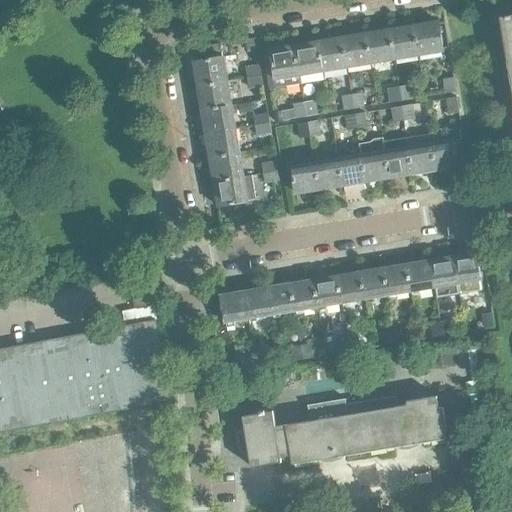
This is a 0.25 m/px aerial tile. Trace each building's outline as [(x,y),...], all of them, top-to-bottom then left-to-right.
[(511,85),(511,14),(500,16),(505,47),(509,46),(511,54),(506,55),(511,85)] [(414,25),(419,53),(442,49),(442,50),(443,50),(438,20),(437,20),(437,22),(414,25)] [(395,57),(419,53),(414,25),(390,29),(395,57)] [(366,34),(370,61),(395,57),(390,29),(366,34)] [(342,38),(346,65),(370,61),(366,34),(342,38)] [(257,48),(255,36),(246,38),(248,49),(257,48)] [(318,42),(323,69),(346,65),(342,38),(318,42)] [(294,46),(299,73),(323,69),(318,42),(294,46)] [(301,83),(299,73),(294,46),(263,51),(268,78),(270,89),(301,83)] [(197,85),(228,80),(224,56),(193,61),(197,85)] [(248,76),(261,74),(260,65),(246,67),(248,76)] [(263,84),(261,74),(248,76),(249,87),(263,84)] [(456,90),(454,76),(443,78),(445,92),(456,90)] [(228,80),(197,85),(201,109),(232,104),(228,80)] [(409,83),(399,85),(402,100),(411,98),(409,83)] [(402,100),(399,85),(388,87),(390,102),(402,100)] [(361,92),(351,93),(354,107),(363,106),(361,92)] [(344,109),(354,107),(351,93),(341,95),(344,109)] [(457,96),(446,98),(448,112),(460,110),(457,96)] [(315,99),(303,101),(306,115),(318,114),(315,99)] [(306,115),(303,101),(294,103),(294,107),(296,117),(306,115)] [(413,103),(401,105),(404,120),(415,118),(413,103)] [(232,104),(201,109),(205,133),(236,128),(232,104)] [(394,122),(404,120),(401,105),(391,107),(394,122)] [(296,117),(294,107),(280,109),(282,119),(296,117)] [(365,111),(355,113),(357,127),(367,126),(365,111)] [(254,115),(255,125),(270,122),(268,112),(254,115)] [(357,127),(355,113),(344,114),(347,129),(357,127)] [(318,119),(309,121),(311,135),(320,134),(318,119)] [(299,137),(311,135),(309,121),(297,123),(299,137)] [(270,122),(255,125),(257,135),(271,132),(270,122)] [(468,163),(462,127),(429,133),(430,138),(435,169),(468,163)] [(236,128),(205,133),(209,156),(240,151),(236,128)] [(366,180),(390,176),(384,140),(383,136),(374,138),(370,141),(359,143),(360,150),(366,180)] [(409,145),(407,136),(384,140),(390,176),(414,172),(409,145)] [(414,172),(435,169),(430,138),(423,139),(424,142),(409,145),(414,172)] [(341,184),(366,180),(360,150),(353,152),(353,154),(337,157),(341,184)] [(240,151),(209,156),(213,181),(244,175),(240,151)] [(319,188),(341,184),(337,157),(336,154),(329,156),(330,158),(314,160),(319,188)] [(296,192),(319,188),(314,160),(314,158),(307,159),(307,163),(292,166),(296,192)] [(263,172),(278,170),(276,161),(262,163),(263,172)] [(280,182),(278,170),(263,172),(265,185),(280,182)] [(248,200),(244,175),(213,181),(217,205),(248,200)] [(457,282),(458,288),(467,287),(465,280),(481,278),(477,252),(453,256),(457,282)] [(430,260),(434,285),(435,292),(458,288),(457,282),(453,256),(430,260)] [(407,263),(411,289),(434,285),(430,260),(407,263)] [(383,267),(387,293),(411,289),(407,263),(383,267)] [(360,271),(364,297),(387,293),(383,267),(360,271)] [(337,275),(341,301),(364,297),(360,271),(337,275)] [(314,279),(318,305),(341,301),(337,275),(314,279)] [(291,283),(295,309),(318,305),(314,279),(291,283)] [(267,287),(272,313),(295,309),(291,283),(267,287)] [(244,291),(249,317),(272,313),(267,287),(244,291)] [(135,307),(153,304),(150,288),(132,292),(135,307)] [(234,319),(249,317),(244,291),(220,295),(225,321),(225,320),(226,327),(235,325),(234,319)] [(495,326),(492,312),(481,314),(483,328),(495,326)] [(440,320),(442,335),(453,333),(450,319),(440,320)] [(442,335),(440,320),(430,322),(432,336),(442,335)] [(393,328),(396,342),(406,341),(404,326),(393,328)] [(386,344),(396,342),(393,328),(384,329),(386,344)] [(358,334),(347,336),(349,351),(360,349),(358,334)] [(349,351),(347,336),(338,338),(340,352),(349,351)] [(301,344),(303,358),(313,357),(311,342),(301,344)] [(293,360),(303,358),(301,344),(291,345),(293,360)] [(264,351),(255,352),(257,366),(267,364),(264,351)] [(257,366),(255,352),(236,355),(238,369),(257,366)] [(0,511),(128,511),(104,386),(8,404),(6,404),(4,404),(2,404),(1,403),(0,402),(0,511)] [(448,438),(443,407),(439,408),(437,396),(407,401),(407,404),(398,406),(396,395),(346,404),(346,399),(308,405),(310,420),(276,426),(273,411),(266,412),(265,410),(260,411),(260,413),(243,416),(251,467),(282,462),(281,457),(291,455),(292,464),(448,438)] [(380,511),(382,511),(380,497),(371,498),(373,511),(380,511)]
